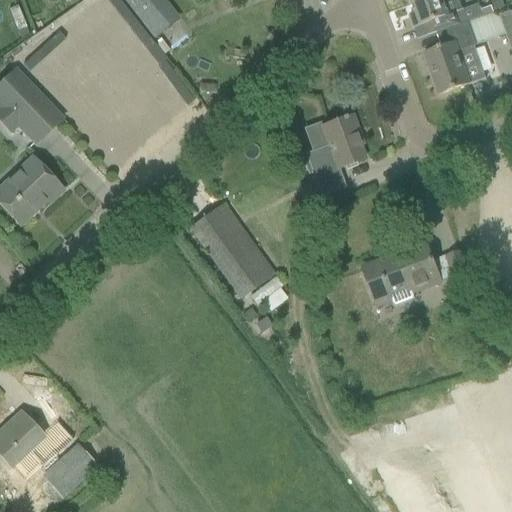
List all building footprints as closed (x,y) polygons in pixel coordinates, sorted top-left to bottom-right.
[(23,0),(31,25),(60,17),(55,0),(23,0)] [(175,66),(117,0),(101,0),(166,75),(175,66)] [(166,10),(158,0),(122,0),(153,39),(164,31),(155,19),(166,10)] [(459,14),(453,0),(428,0),(411,6),(415,16),(409,18),(413,30),(430,24),(434,35),(436,35),(456,28),(468,24),(482,18),(478,7),(459,14)] [(501,0),(492,0),(490,1),(494,13),(505,9),(501,0)] [(294,4),(286,7),(292,22),(299,19),(294,4)] [(511,16),(511,13),(499,18),(508,44),(511,42),(511,16)] [(456,28),(436,35),(441,49),(424,55),(439,97),(469,87),(458,54),(476,47),(468,24),(456,28)] [(0,109),(5,104),(21,121),(15,126),(34,146),(61,121),(14,72),(0,86),(0,110),(1,112),(2,111),(0,109)] [(169,74),(149,89),(182,129),(201,114),(169,74)] [(311,154),(300,158),(307,177),(311,176),(320,199),(325,197),(344,190),(337,171),(363,161),(354,137),(357,136),(351,119),(321,130),(327,148),(311,154)] [(98,122),(80,132),(92,153),(110,143),(98,122)] [(0,189),(0,208),(4,214),(18,228),(45,203),(48,206),(62,192),(31,160),(0,189)] [(189,231),(200,247),(239,301),(273,276),(223,206),(189,231)] [(426,247),(361,272),(376,309),(440,284),(426,247)] [(468,273),(453,279),(463,305),(478,299),(460,252),(459,253),(459,254),(460,254),(468,273)] [(465,307),(475,335),(491,330),(481,301),(465,307)] [(255,317),(250,311),(240,317),(245,324),(255,317)] [(270,328),(264,319),(254,326),(260,335),(270,328)] [(0,432),(0,460),(8,470),(25,456),(39,473),(73,444),(54,422),(53,423),(55,425),(41,438),(20,415),(0,432)] [(75,445),(40,477),(61,501),(96,468),(75,445)]
